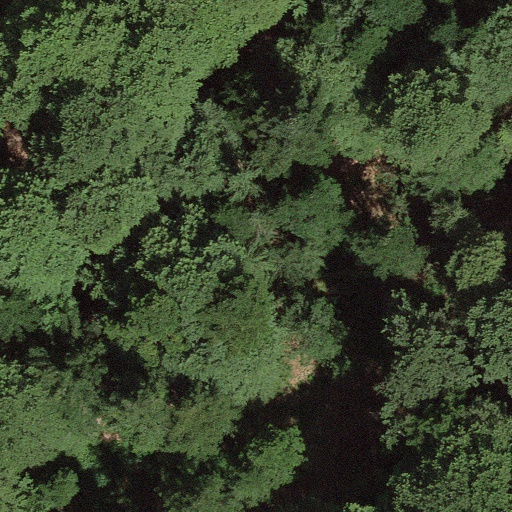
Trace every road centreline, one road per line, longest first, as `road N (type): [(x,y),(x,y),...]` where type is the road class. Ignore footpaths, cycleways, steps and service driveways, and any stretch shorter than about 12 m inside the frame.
road 1 (track): [(83,123),(53,272),(22,511)]
road 2 (track): [(83,123),(218,52)]
road 3 (track): [(218,52),(353,0)]
